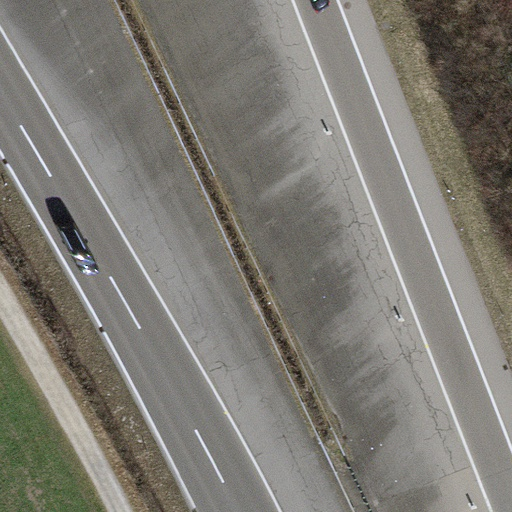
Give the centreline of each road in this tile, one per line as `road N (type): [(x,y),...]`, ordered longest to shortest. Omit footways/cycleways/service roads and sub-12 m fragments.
road 1 (motorway): [(511,508),(315,0)]
road 2 (motorway): [(0,88),(238,511)]
road 3 (track): [(108,511),(0,325)]
